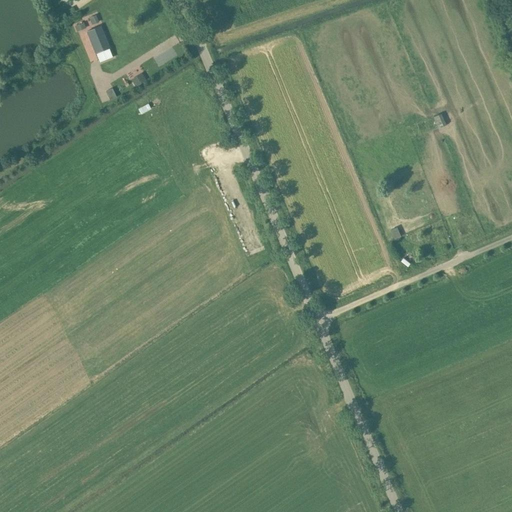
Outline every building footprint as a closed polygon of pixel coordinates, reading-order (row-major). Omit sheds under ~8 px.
[(63,10),(53,15),(57,23),(67,19),(63,10)] [(96,15),(89,17),(92,23),(98,20),(96,15)] [(84,22),(75,26),(77,31),(86,28),(84,22)] [(109,48),(106,41),(100,26),(88,31),(96,53),(109,48)] [(147,79),(142,72),(131,79),(136,86),(147,79)] [(117,97),(112,88),(106,91),(111,100),(117,97)] [(145,102),(138,106),(142,113),(150,109),(145,102)] [(440,113),(433,117),(438,128),(446,124),(440,113)] [(398,230),(392,232),(395,238),(401,236),(398,230)]
